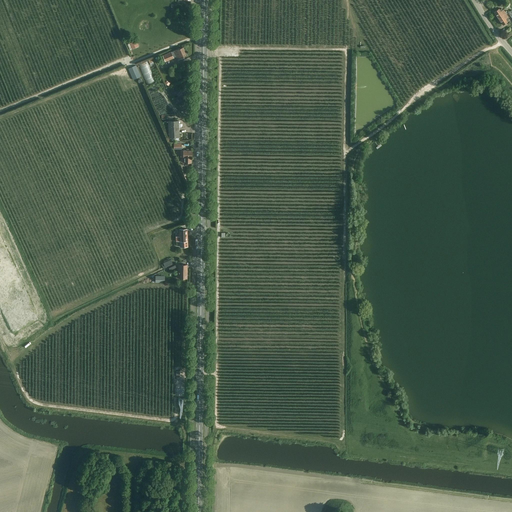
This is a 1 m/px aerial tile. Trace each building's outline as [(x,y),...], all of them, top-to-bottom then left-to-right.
[(506,13),(503,9),(502,10),(501,8),(499,9),(499,8),(494,11),(498,18),(506,13)] [(508,18),(508,17),(506,13),(498,18),(503,25),(507,22),(507,21),(509,19),(508,18)] [(130,43),(133,49),(138,46),(136,40),(130,43)] [(187,56),(185,53),(183,47),(163,55),(165,61),(174,58),(174,57),(180,55),(181,58),(187,56)] [(139,61),(145,81),(153,79),(151,73),(150,74),(146,59),(139,61)] [(133,79),(141,76),(136,65),(128,68),(133,79)] [(178,120),(168,121),(169,138),(179,137),(178,120)] [(184,156),(184,162),(191,162),(191,157),(192,157),(192,150),(183,150),(180,150),(180,156),(184,156)] [(176,241),(180,241),(180,247),(188,247),(188,241),(187,241),(187,229),(179,229),(180,237),(176,237),(176,241)] [(187,272),(187,264),(178,264),(178,272),(179,272),(179,273),(179,278),(187,278),(187,274),(187,272)]
